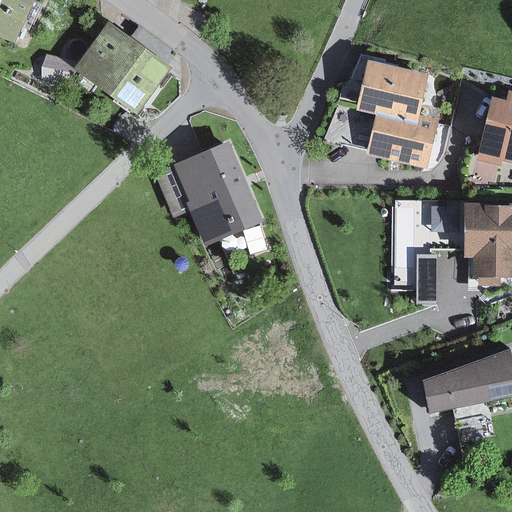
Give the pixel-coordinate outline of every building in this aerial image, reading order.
[(0,0),(0,30),(27,42),(44,0),(0,0)] [(122,23),(88,70),(149,113),(179,71),(158,56),(162,51),(122,23)] [(47,57),(45,77),(70,79),(73,60),(47,57)] [(428,72),(365,57),(353,108),(374,113),(415,123),(418,112),(428,72)] [(508,98),(492,95),(479,158),(504,163),(505,156),(511,157),(511,88),(510,88),(508,98)] [(415,123),(374,113),(365,151),(430,167),(441,118),(418,112),(415,123)] [(241,141),(185,164),(217,244),(274,221),(241,141)] [(511,200),(467,200),(465,256),(475,256),(475,273),(480,273),(479,285),(502,285),(502,275),(511,274),(511,200)] [(439,296),(437,254),(419,255),(420,296),(439,296)] [(511,395),(511,348),(425,380),(434,412),(511,395)]
